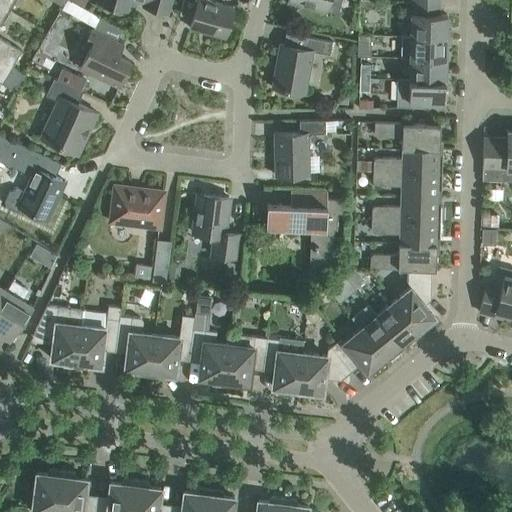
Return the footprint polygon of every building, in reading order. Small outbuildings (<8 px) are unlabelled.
[(72,0),(65,0),(62,8),(94,26),(93,29),(92,29),(86,41),(91,44),(80,67),(101,76),(119,85),(130,60),(117,54),(122,43),(116,40),(122,27),(100,15),(72,0)] [(97,0),(116,5),(116,3),(120,4),(121,2),(128,4),(129,0),(137,0),(144,2),(143,4),(168,11),(170,0),(97,0)] [(190,27),(198,29),(198,27),(207,30),(206,31),(225,37),(233,6),(213,0),(183,0),(179,13),(192,16),(190,27)] [(293,0),(338,13),(341,0),(287,0),(286,6),(287,6),(288,0),(293,0)] [(438,13),(439,1),(414,0),(413,12),(412,12),(411,34),(451,36),(451,28),(446,28),(447,13),(438,13)] [(0,36),(0,21),(8,8),(0,3),(0,58),(12,65),(21,49),(0,36)] [(358,33),(358,51),(360,55),(371,55),(371,33),(358,33)] [(451,44),(451,36),(411,34),(410,56),(445,57),(446,43),(451,44)] [(304,47),(284,43),(280,42),(276,63),(278,64),(274,81),(272,81),(272,85),(305,92),(313,49),(330,53),(332,40),(307,35),(304,47)] [(445,71),(445,57),(410,56),(409,77),(450,79),(450,71),(445,71)] [(12,65),(0,58),(0,80),(2,82),(12,65)] [(360,63),(360,76),(370,76),(370,63),(360,63)] [(78,153),(79,151),(77,150),(87,129),(89,130),(97,111),(77,102),(83,90),(54,76),(46,94),(56,99),(40,135),(78,153)] [(369,90),(370,76),(360,76),(359,89),(369,90)] [(449,89),(450,79),(409,77),(397,77),(397,105),(410,106),(410,100),(444,101),(444,89),(449,89)] [(325,131),(325,118),(299,119),(299,131),(274,131),(275,152),(276,152),(277,168),(275,168),(275,174),(309,173),(308,132),(325,131)] [(402,136),(402,146),(439,147),(440,123),(375,120),(374,132),(377,135),(402,136)] [(0,135),(0,154),(8,158),(7,162),(31,173),(24,190),(18,187),(9,190),(4,200),(6,205),(18,210),(20,205),(48,218),(60,192),(57,190),(62,178),(55,175),(61,162),(16,142),(15,143),(0,135)] [(511,136),(484,136),(483,178),(511,179),(511,136)] [(439,154),(439,147),(402,146),(402,147),(402,157),(376,156),(373,159),(373,170),(442,171),(442,155),(439,154)] [(441,189),(442,171),(373,170),(373,180),(376,183),(401,184),(401,194),(438,195),(438,189),(441,189)] [(164,190),(140,187),(139,188),(132,187),(132,186),(114,184),(110,220),(114,220),(113,222),(128,224),(129,222),(160,226),(164,190)] [(333,257),(334,228),(337,228),(337,213),(342,213),(342,197),(327,197),(327,191),(291,190),(290,202),(267,202),(267,225),(302,227),(302,226),(317,226),(316,242),(314,242),(314,249),(316,249),(316,257),(321,264),(320,265),(320,266),(333,257)] [(192,191),(192,192),(198,193),(195,213),(193,231),(209,234),(213,238),(211,253),(236,256),(240,232),(225,230),(229,196),(192,191)] [(438,202),(438,195),(401,194),(401,204),(375,204),(372,207),(371,218),(440,220),(441,203),(438,202)] [(440,237),(440,220),(371,218),(371,228),(374,231),(400,232),(399,242),(399,243),(436,244),(436,237),(440,237)] [(483,230),(483,245),(495,245),(496,230),(483,230)] [(435,268),(436,244),(399,243),(398,253),(373,252),(370,255),(370,266),(399,267),(408,267),(431,268),(435,268)] [(136,262),(134,276),(154,279),(156,265),(136,262)] [(511,313),(511,267),(501,265),(496,283),(487,281),(480,306),(495,309),(494,314),(503,316),(504,312),(511,313)] [(355,266),(345,274),(355,287),(365,279),(355,266)] [(430,297),(431,268),(408,267),(407,282),(411,285),(394,299),(418,328),(435,314),(425,302),(430,297)] [(175,272),(167,271),(166,280),(179,282),(179,277),(175,272)] [(344,296),(355,287),(345,274),(334,283),(344,296)] [(33,305),(22,298),(28,289),(12,279),(6,289),(0,299),(0,328),(1,329),(0,330),(0,333),(11,340),(33,305)] [(418,328),(394,299),(377,313),(401,342),(418,328)] [(75,366),(83,309),(83,308),(47,303),(34,333),(54,335),(51,357),(61,359),(64,364),(75,366)] [(116,343),(119,314),(120,305),(108,304),(107,312),(83,309),(75,366),(87,367),(91,362),(101,364),(104,341),(116,343)] [(217,330),(206,328),(207,313),(195,311),(194,315),(189,352),(201,353),(199,376),(209,377),(211,382),(223,384),(228,341),(215,340),(217,330)] [(178,350),(189,352),(194,315),(182,313),(179,335),(154,332),(149,375),(161,376),(165,372),(175,373),(178,350)] [(401,342),(377,313),(360,327),(384,356),(401,342)] [(149,375),(154,332),(142,331),(143,320),(141,316),(119,314),(116,343),(128,344),(125,367),(135,368),(138,373),(149,375)] [(384,356),(360,327),(344,341),(340,337),(331,345),(351,370),(361,362),(367,370),(384,356)] [(263,361),(266,336),(229,331),(228,341),(223,384),(235,385),(239,381),(249,382),(251,360),(263,361)] [(297,393),(302,351),(277,348),(279,338),(266,336),(263,361),(275,363),(272,385),(282,386),(285,392),(297,393)] [(351,370),(331,345),(327,347),(327,354),(302,351),(297,393),(309,395),(312,390),(322,391),(325,369),(334,370),(341,379),(351,370)] [(57,511),(62,469),(51,468),(47,472),(37,471),(32,509),(57,511)] [(94,511),(96,501),(84,500),(87,477),(77,476),(74,471),(62,469),(57,511),(58,511),(94,511)] [(131,511),(136,478),(124,477),(121,482),(111,480),(108,503),(96,501),(94,511),(131,511)] [(169,511),(170,510),(158,509),(161,487),(151,485),(148,480),(136,478),(131,511),(169,511)] [(206,511),(210,488),(198,486),(194,491),(184,489),(182,511),(170,510),(169,511),(206,511)] [(232,511),(234,496),(224,494),(222,489),(210,488),(206,511),(232,511)] [(281,511),(284,497),(272,495),(268,500),(258,499),(256,511),(281,511)] [(307,511),(308,505),(298,504),(295,498),(284,497),(281,511),(307,511)]
